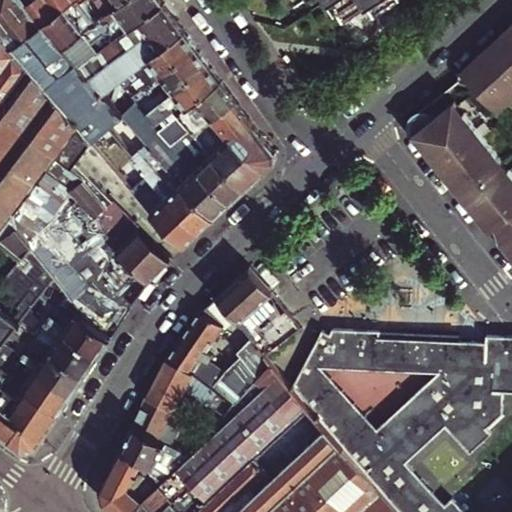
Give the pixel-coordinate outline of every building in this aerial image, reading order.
[(0,0),(0,241),(4,238),(18,228),(18,212),(49,166),(58,154),(28,132),(0,110),(0,105),(30,64),(13,45),(44,22),(66,5),(73,0),(0,0)] [(166,2),(164,0),(123,0),(108,12),(103,15),(113,28),(96,41),(85,29),(64,44),(82,64),(124,33),(166,2)] [(108,12),(98,0),(97,0),(87,8),(90,12),(96,21),(103,15),(108,12)] [(98,0),(108,12),(123,0),(98,0)] [(296,0),(301,7),(310,0),(332,0),(349,24),(373,8),(380,18),(405,1),(404,0),(296,0)] [(30,64),(56,95),(95,140),(101,134),(114,123),(126,114),(106,91),(130,72),(186,29),(166,2),(124,33),(132,43),(91,74),(82,64),(64,44),(44,22),(13,45),(30,64)] [(66,5),(44,22),(64,44),(85,29),(96,21),(90,12),(79,20),(66,5)] [(478,56),(474,60),(466,72),(501,109),(511,99),(511,25),(501,40),(478,56)] [(164,72),(199,45),(186,29),(130,72),(139,83),(160,67),(164,72)] [(132,43),(124,33),(82,64),(91,74),(132,43)] [(177,88),(211,61),(199,45),(164,72),(142,88),(151,99),(172,83),(177,88)] [(211,61),(177,88),(150,109),(165,126),(170,121),(166,116),(181,103),(179,100),(184,96),(191,105),(224,79),(211,61)] [(0,110),(28,132),(56,95),(30,64),(0,105),(0,110)] [(238,98),(224,79),(191,105),(182,112),(192,123),(201,116),(195,109),(202,103),(208,110),(204,114),(206,117),(211,113),(214,117),(216,115),(222,111),(238,98)] [(95,140),(56,95),(28,132),(58,154),(88,176),(92,173),(78,159),(95,140)] [(487,220),(502,214),(511,207),(511,167),(505,155),(469,109),(467,110),(460,97),(439,113),(438,111),(434,109),(429,108),(424,109),(420,111),(417,116),(415,121),(416,126),(418,131),(467,195),(471,199),(487,220)] [(222,111),(234,124),(237,121),(242,125),(252,117),(238,98),(222,111)] [(193,135),(198,131),(192,123),(182,112),(170,121),(165,126),(178,140),(189,131),(193,135)] [(201,116),(192,123),(198,131),(204,138),(215,150),(247,187),(276,160),(276,149),(266,135),(247,150),(231,133),(216,115),(214,117),(211,113),(206,117),(204,114),(201,116)] [(114,123),(131,144),(137,140),(143,134),(126,114),(114,123)] [(237,121),(234,124),(237,128),(231,133),(247,150),(266,135),(252,117),(242,125),(237,121)] [(189,131),(178,140),(182,145),(188,152),(204,138),(198,131),(193,135),(189,131)] [(215,150),(204,138),(188,152),(199,164),(215,150)] [(170,196),(202,229),(216,216),(183,181),(175,188),(166,177),(168,176),(137,140),(131,144),(136,149),(133,152),(170,196)] [(165,159),(182,145),(178,140),(161,155),(165,159)] [(232,201),(199,164),(188,152),(182,145),(165,159),(183,181),(216,216),(232,201)] [(247,187),(215,150),(199,164),(232,201),(247,187)] [(49,166),(75,185),(88,176),(58,154),(49,166)] [(33,246),(72,187),(75,185),(49,166),(18,212),(18,228),(33,246)] [(75,185),(72,187),(94,214),(116,197),(92,173),(88,176),(75,185)] [(105,271),(137,298),(151,278),(119,246),(120,244),(94,214),(72,187),(33,246),(57,275),(69,290),(75,297),(85,289),(105,271)] [(170,196),(161,202),(154,208),(186,244),(202,229),(170,196)] [(116,197),(94,214),(120,244),(119,246),(151,278),(173,256),(116,197)] [(511,233),(511,207),(502,214),(491,223),(503,240),(507,237),(511,233)] [(33,246),(18,228),(4,238),(25,255),(33,246)] [(0,241),(0,244),(20,262),(25,255),(4,238),(0,241)] [(0,345),(1,344),(4,341),(8,336),(19,322),(33,305),(37,300),(57,275),(33,246),(25,255),(20,262),(11,273),(31,289),(17,306),(21,309),(15,317),(0,304),(0,345)] [(218,296),(236,316),(257,340),(268,354),(302,326),(274,290),(251,265),(218,296)] [(31,289),(11,273),(0,285),(0,304),(15,317),(21,309),(17,306),(31,289)] [(33,305),(101,352),(113,334),(100,325),(76,309),(80,303),(75,297),(69,290),(58,305),(47,298),(43,303),(37,300),(33,305)] [(218,296),(204,309),(225,325),(236,316),(218,296)] [(19,322),(37,335),(88,371),(101,352),(33,305),(19,322)] [(225,325),(204,309),(202,308),(168,356),(195,371),(217,384),(229,371),(206,355),(225,325)] [(110,309),(100,325),(113,334),(124,317),(110,309)] [(294,385),(310,403),(339,439),(381,488),(400,511),(464,511),(467,507),(454,493),(447,500),(409,459),(448,422),(472,448),(492,430),(487,425),(504,409),(505,392),(511,392),(511,333),(476,332),(475,338),(446,337),(447,330),(329,324),(326,329),(320,324),(294,385)] [(4,341),(76,389),(88,371),(37,335),(30,343),(20,336),(16,341),(8,336),(4,341)] [(257,340),(229,371),(217,384),(236,394),(245,384),(249,388),(273,360),(268,354),(257,340)] [(11,371),(15,374),(63,408),(76,389),(4,341),(1,344),(9,350),(6,355),(17,362),(11,371)] [(17,362),(6,355),(0,363),(11,371),(17,362)] [(180,399),(195,371),(168,356),(148,396),(176,411),(182,415),(189,406),(180,399)] [(220,428),(193,454),(188,459),(179,467),(192,481),(209,499),(310,403),(294,385),(273,360),(249,388),(217,425),(220,428)] [(0,363),(0,393),(4,388),(15,374),(11,371),(0,363)] [(15,374),(4,388),(11,394),(4,403),(23,417),(8,437),(18,444),(42,439),(63,408),(15,374)] [(4,388),(0,393),(0,430),(8,437),(23,417),(4,403),(11,394),(4,388)] [(176,411),(148,396),(134,423),(160,437),(167,425),(175,429),(182,415),(176,411)] [(262,511),(339,439),(310,403),(209,499),(195,511),(262,511)] [(168,441),(160,437),(134,423),(123,445),(143,456),(157,463),(168,441)] [(339,439),(262,511),(355,511),(381,488),(339,439)] [(143,456),(123,445),(102,486),(106,500),(119,511),(131,511),(146,498),(137,488),(145,471),(137,467),(143,456)] [(193,454),(180,448),(177,453),(188,459),(193,454)] [(146,498),(131,511),(186,511),(185,510),(174,498),(188,485),(192,481),(179,467),(146,498)] [(199,497),(185,510),(186,511),(195,511),(209,499),(192,481),(188,485),(199,497)] [(400,511),(381,488),(355,511),(400,511)]
